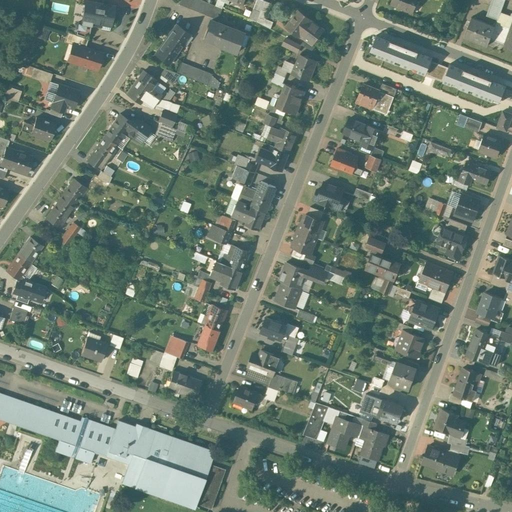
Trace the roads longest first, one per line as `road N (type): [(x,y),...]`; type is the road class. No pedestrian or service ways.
road 1 (residential): [(204,420),(363,14)]
road 2 (residential): [(396,483),(511,158)]
road 3 (tertiary): [(0,238),(124,60),(152,0)]
road 4 (residential): [(0,347),(204,420)]
road 5 (residential): [(204,420),(396,483)]
road 6 (residential): [(511,72),(363,14)]
